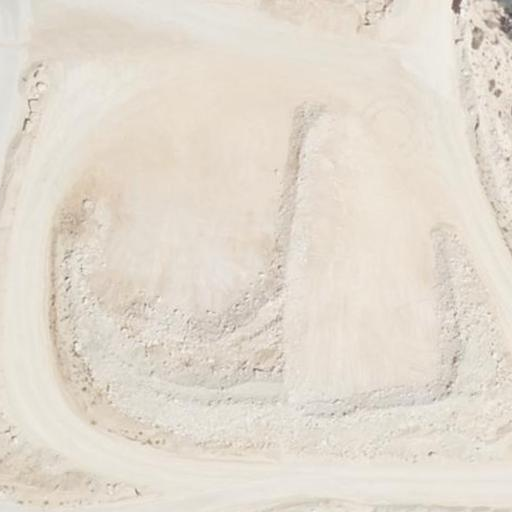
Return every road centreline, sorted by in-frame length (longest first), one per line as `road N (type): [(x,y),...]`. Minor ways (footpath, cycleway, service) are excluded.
road 1 (track): [(0,68),(426,101)]
road 2 (track): [(439,0),(426,101),(436,176),(511,311)]
road 3 (track): [(202,511),(511,486)]
